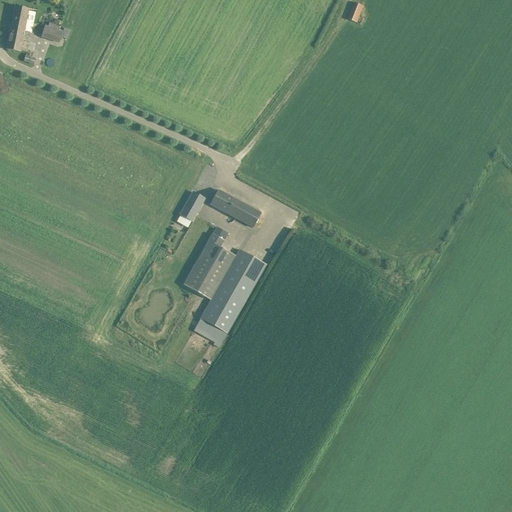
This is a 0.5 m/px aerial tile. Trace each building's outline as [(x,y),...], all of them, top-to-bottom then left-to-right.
[(322,0),(315,0),(306,19),(317,24),(328,3),(322,0)] [(355,2),(348,19),(356,23),(359,16),(363,6),(355,2)] [(30,42),(32,33),(24,32),(29,9),(15,6),(6,50),(20,52),(22,40),(30,42)] [(58,30),(60,26),(50,23),(48,27),(45,26),(41,37),(59,43),(62,31),(58,30)] [(33,64),(35,59),(26,55),(24,61),(33,64)] [(253,228),(256,222),(261,213),(218,190),(211,205),(253,228)] [(193,192),(180,215),(191,221),(204,198),(193,192)] [(220,249),(225,241),(212,234),(195,264),(183,285),(210,300),(200,319),(227,334),(229,335),(232,331),(230,330),(246,300),(266,265),(239,250),(236,257),(220,249)]
